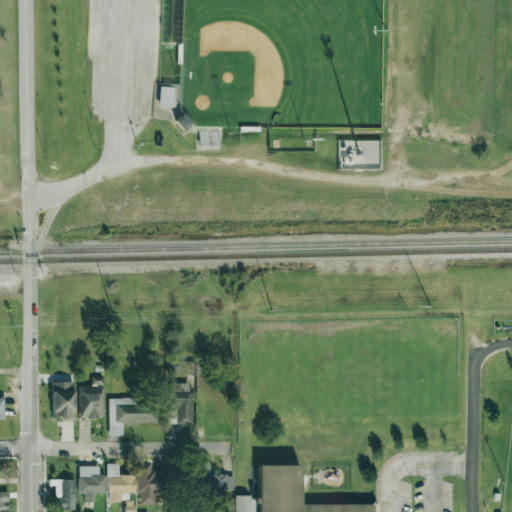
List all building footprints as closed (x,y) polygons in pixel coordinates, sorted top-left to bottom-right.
[(77,386),(78,418),(103,417),(102,381),(92,381),(92,385),(77,386)] [(73,420),(74,382),(52,382),(51,420),(73,420)] [(192,424),(192,390),(186,390),(186,383),(173,383),(173,424),(192,424)] [(108,423),(157,422),(157,403),(135,404),(135,398),(108,399),(108,423)] [(154,505),(154,493),(163,492),(163,473),(150,473),(150,463),(136,463),(138,505),(154,505)] [(233,489),(233,475),(209,475),(208,463),(199,463),(200,499),(220,498),(220,490),(233,489)] [(257,511),(257,463),(298,463),(299,504),(377,503),(377,511),(257,511)] [(107,464),(107,502),(121,501),(121,493),(135,493),(135,475),(118,475),(118,464),(107,464)] [(84,502),(94,502),(94,493),(106,493),(105,474),(98,475),(98,466),(78,466),(78,493),(84,493),(84,502)] [(73,479),(52,480),(52,497),(61,497),(61,510),(74,509),(73,479)] [(0,511),(8,511),(8,492),(0,491),(0,511)] [(233,511),(254,511),(254,496),(233,496),(233,511)]
